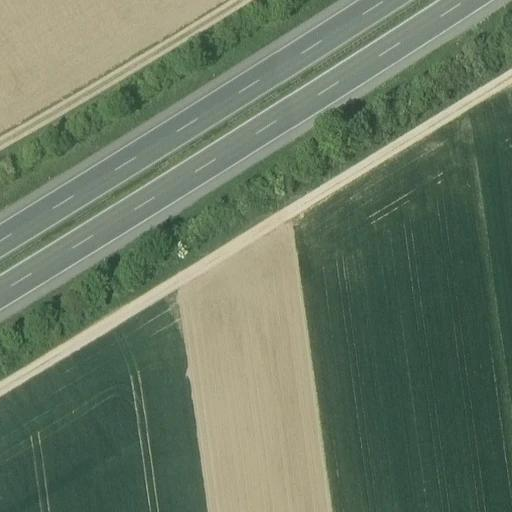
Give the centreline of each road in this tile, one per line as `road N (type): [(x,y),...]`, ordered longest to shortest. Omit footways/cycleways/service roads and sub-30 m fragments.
road 1 (track): [(511,72),(0,391)]
road 2 (motorway): [(0,288),(462,0)]
road 3 (motorway): [(384,0),(0,240)]
road 4 (track): [(243,0),(0,142)]
